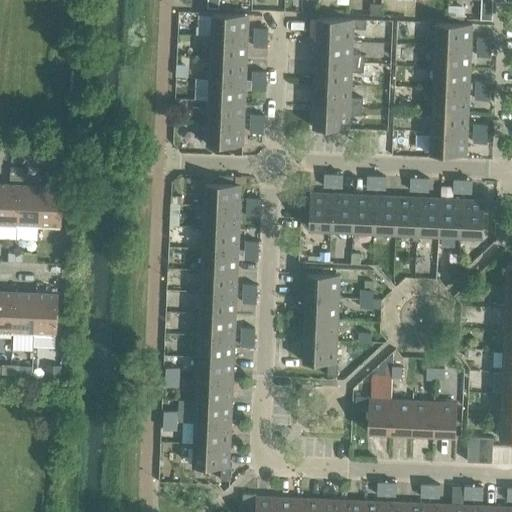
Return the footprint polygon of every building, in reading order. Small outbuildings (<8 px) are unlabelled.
[(211,13),(211,35),(247,37),(248,14),(211,13)] [(317,17),(316,40),(352,41),(352,29),(365,29),(365,20),(353,19),(317,17)] [(435,22),(434,45),(470,46),(471,24),(435,22)] [(254,28),(254,37),(266,38),(267,28),(254,28)] [(211,35),(210,57),(246,58),(247,37),(211,35)] [(266,38),(254,37),(253,46),(266,47),(266,38)] [(477,38),(477,47),(490,47),(490,38),(477,38)] [(316,40),(315,61),(363,64),(364,55),(351,54),(352,41),(316,40)] [(434,45),(433,66),(469,68),(470,46),(434,45)] [(490,47),(477,47),(477,56),(489,56),(490,47)] [(210,57),(209,79),(245,80),(246,58),(210,57)] [(315,61),(314,83),(350,85),(351,72),(363,72),(363,64),(315,61)] [(176,64),(175,76),(188,77),(188,65),(176,64)] [(433,66),(432,88),(468,90),(469,68),(433,66)] [(252,71),(252,80),(265,81),(265,72),(252,71)] [(209,79),(208,100),(244,102),(245,80),(209,79)] [(265,81),(252,80),(251,89),(264,90),(265,81)] [(475,81),(475,90),(488,90),(488,81),(475,81)] [(314,83),(313,105),(362,107),(362,98),(350,97),(350,85),(314,83)] [(432,88),(431,110),(467,111),(468,90),(432,88)] [(488,90),(475,90),(475,99),(488,100),(488,90)] [(208,100),(207,122),(243,123),(244,102),(208,100)] [(362,107),(313,105),(312,127),(348,129),(349,115),(361,116),(362,107)] [(431,110),(430,131),(466,133),(467,111),(431,110)] [(250,114),(250,123),(263,124),(263,115),(250,114)] [(243,123),(207,122),(206,144),(242,146),(243,123)] [(263,124),(250,123),(250,133),(262,133),(263,124)] [(474,124),(473,133),(486,134),(486,124),(474,124)] [(466,133),(430,131),(429,154),(466,155),(466,133)] [(486,134),(473,133),(473,142),(486,143),(486,134)] [(10,180),(18,180),(19,172),(10,171),(10,180)] [(19,172),(18,180),(27,181),(27,172),(19,172)] [(54,182),(62,182),(63,174),(54,173),(54,182)] [(323,186),(332,187),(333,174),(324,174),(323,186)] [(333,174),(332,187),(341,187),(342,174),(333,174)] [(366,188),(375,189),(376,176),(367,175),(366,188)] [(376,176),(375,189),(384,189),(385,176),(376,176)] [(409,190),(418,191),(419,178),(410,177),(409,190)] [(419,178),(418,191),(428,191),(428,178),(419,178)] [(452,192),(461,192),(462,180),(453,179),(452,192)] [(462,180),(461,192),(471,193),(471,180),(462,180)] [(204,182),(203,205),(239,206),(241,184),(204,182)] [(0,225),(16,227),(18,187),(0,186),(0,225)] [(16,227),(38,227),(39,188),(18,187),(16,227)] [(39,188),(38,227),(60,228),(62,189),(39,188)] [(308,229),(330,230),(332,193),(309,192),(308,229)] [(330,230),(352,231),(353,194),(332,193),(330,230)] [(352,231),(373,232),(375,195),(353,194),(352,231)] [(373,232),(395,233),(396,196),(375,195),(373,232)] [(395,233),(416,233),(418,197),(396,196),(395,233)] [(416,233),(438,234),(440,198),(418,197),(416,233)] [(247,198),(246,207),(259,207),(260,198),(247,198)] [(438,234),(460,235),(461,199),(440,198),(438,234)] [(461,199),(460,235),(482,236),(484,200),(461,199)] [(203,205),(202,227),(239,228),(239,206),(203,205)] [(259,207),(246,207),(246,216),(259,216),(259,207)] [(169,214),(169,225),(178,225),(179,215),(169,214)] [(202,227),(201,248),(238,250),(239,228),(202,227)] [(245,241),(245,250),(257,250),(258,241),(245,241)] [(201,248),(200,270),(237,271),(238,250),(201,248)] [(257,250),(245,250),(244,259),(257,259),(257,250)] [(307,255),(307,260),(318,260),(318,261),(329,261),(329,252),(319,251),(318,256),(307,255)] [(350,253),(350,264),(359,264),(360,253),(350,253)] [(448,263),(448,274),(458,274),(459,263),(448,263)] [(200,270),(200,291),(236,293),(237,271),(200,270)] [(306,273),(305,296),(338,297),(339,275),(306,273)] [(243,284),(243,293),(255,294),(256,284),(243,284)] [(361,289),(360,298),(371,299),(372,290),(361,289)] [(200,291),(199,313),(235,314),(236,293),(200,291)] [(0,333),(12,334),(13,295),(0,293),(0,333)] [(255,294),(243,293),(242,302),(255,303),(255,294)] [(12,334),(33,335),(35,296),(13,295),(12,334)] [(35,296),(33,335),(56,336),(58,296),(35,296)] [(305,296),(304,317),(337,319),(338,297),(305,296)] [(371,299),(360,298),(360,307),(371,307),(371,299)] [(371,307),(371,308),(380,309),(381,299),(371,299),(371,307)] [(199,313),(198,335),(234,336),(235,314),(199,313)] [(304,317),(303,339),(336,340),(337,319),(304,317)] [(241,327),(241,337),(254,337),(254,328),(241,327)] [(511,329),(504,329),(503,350),(511,350),(511,329)] [(359,332),(358,341),(370,342),(370,333),(359,332)] [(198,335),(197,356),(233,358),(234,336),(198,335)] [(254,337),(241,337),(240,346),(253,346),(254,337)] [(336,340),(303,339),(302,361),(327,362),(327,376),(337,376),(337,362),(335,362),(336,340)] [(511,350),(503,350),(502,372),(511,372),(511,350)] [(197,356),(196,378),(232,380),(233,358),(197,356)] [(1,374),(10,374),(10,365),(1,365),(1,374)] [(10,365),(10,374),(18,374),(19,366),(10,365)] [(391,377),(400,378),(401,367),(392,366),(391,377)] [(23,367),(23,375),(31,375),(32,367),(23,367)] [(165,367),(165,377),(178,377),(178,368),(165,367)] [(426,379),(435,379),(435,368),(426,368),(426,379)] [(435,368),(435,379),(443,380),(444,368),(435,368)] [(45,379),(54,380),(54,371),(46,370),(45,379)] [(511,372),(502,372),(501,393),(511,393),(511,372)] [(178,377),(165,377),(164,386),(177,386),(178,377)] [(196,378),(195,400),(231,401),(232,380),(196,378)] [(511,393),(501,393),(500,415),(511,415),(511,393)] [(367,432),(389,433),(390,400),(369,399),(369,396),(355,396),(354,406),(368,406),(367,432)] [(195,400),(194,421),(230,423),(231,401),(195,400)] [(389,433),(411,434),(412,401),(390,400),(389,433)] [(411,434),(432,434),(434,401),(412,401),(411,434)] [(434,401),(432,434),(455,435),(456,402),(434,401)] [(163,411),(163,420),(176,421),(176,411),(163,411)] [(511,415),(500,415),(499,437),(511,437),(511,415)] [(176,421),(163,420),(162,429),(175,430),(176,421)] [(194,421),(193,443),(229,444),(230,423),(194,421)] [(466,461),(491,462),(492,437),(467,436),(466,461)] [(229,444),(193,443),(192,465),(220,466),(220,480),(230,480),(231,466),(228,466),(229,444)] [(377,495),(386,495),(386,482),(377,482),(377,495)] [(386,482),(386,495),(395,495),(395,483),(386,482)] [(420,496),(429,497),(430,484),(421,484),(420,496)] [(439,484),(430,484),(429,497),(439,497),(439,484)] [(463,498),(472,499),(473,486),(464,485),(463,498)] [(473,486),(472,499),(482,499),(482,486),(473,486)] [(254,511),(276,511),(277,497),(256,496),(256,494),(242,493),(241,503),(255,504),(254,511)] [(276,511),(298,511),(299,498),(277,497),(276,511)] [(298,511),(320,511),(321,499),(299,498),(298,511)] [(320,511),(341,511),(342,500),(321,499),(320,511)] [(341,511),(363,511),(364,501),(342,500),(341,511)] [(363,511),(384,511),(385,501),(364,501),(363,511)] [(384,511),(406,511),(407,502),(385,501),(384,511)] [(406,511),(428,511),(429,503),(407,502),(406,511)] [(428,511),(450,511),(451,504),(429,503),(428,511)]
